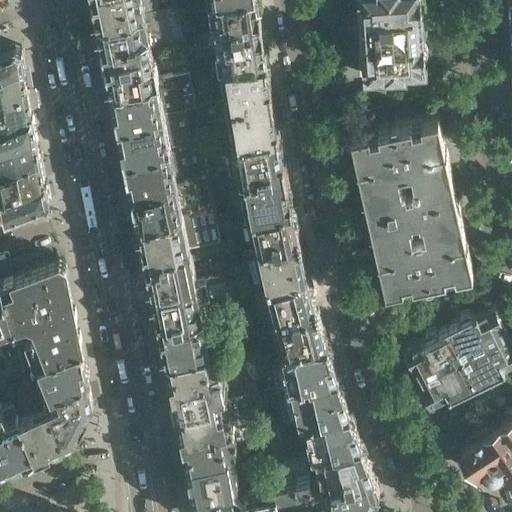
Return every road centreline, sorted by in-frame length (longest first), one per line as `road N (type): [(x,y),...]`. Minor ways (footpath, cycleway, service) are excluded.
road 1 (residential): [(293,0),(346,278),(427,511)]
road 2 (residential): [(511,251),(490,168),(468,0)]
road 3 (secondary): [(96,214),(144,448)]
road 4 (secondary): [(54,3),(96,214)]
road 5 (residential): [(0,496),(54,471),(144,448)]
